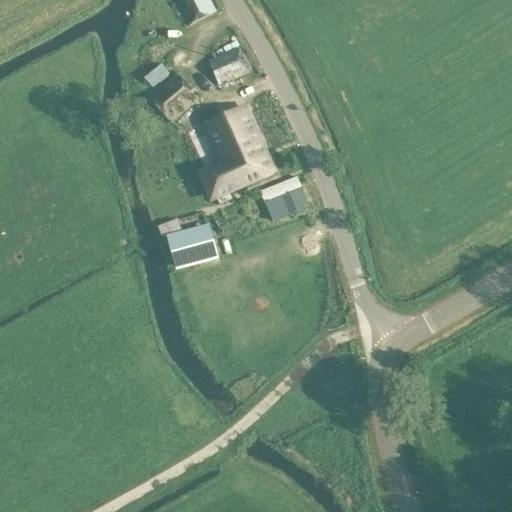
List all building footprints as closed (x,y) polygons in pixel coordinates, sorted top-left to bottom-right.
[(156,38),(184,24),(172,0),(140,0),(138,1),(156,38)] [(215,11),(209,0),(174,0),(187,26),(215,11)] [(218,85),(249,73),(239,48),(210,60),(218,85)] [(191,49),(178,58),(187,70),(199,61),(191,49)] [(161,61),(142,71),(148,82),(167,71),(161,61)] [(178,72),(148,96),(157,106),(148,114),(160,129),(170,121),(171,123),(200,99),(178,72)] [(241,183),(271,169),(245,110),(205,128),(221,165),(222,166),(231,161),(241,183)] [(217,167),(203,172),(214,195),(216,195),(220,204),(232,199),(228,189),(241,183),(231,161),(222,166),(221,165),(217,167)] [(177,219),(158,226),(162,238),(181,230),(177,219)] [(196,242),(181,246),(184,254),(199,250),(214,245),(211,237),(196,242)] [(481,415),(511,395),(511,383),(504,371),(490,379),(483,367),(442,391),(457,417),(475,406),(481,415)]
